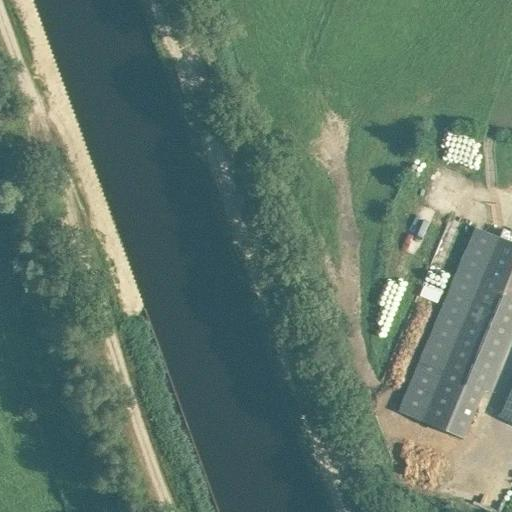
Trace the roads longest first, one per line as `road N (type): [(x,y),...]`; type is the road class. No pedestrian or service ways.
road 1 (track): [(159,0),(343,511)]
road 2 (track): [(0,15),(176,511)]
